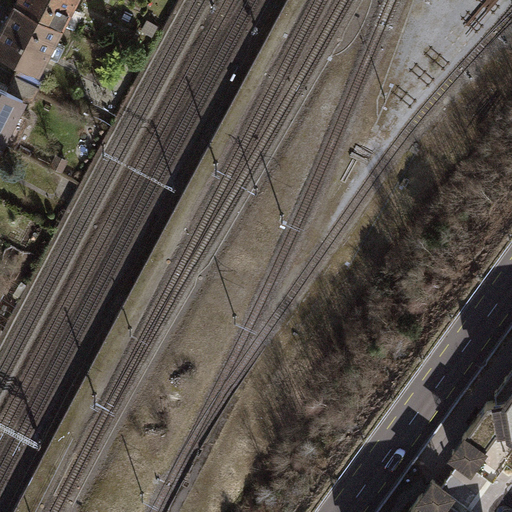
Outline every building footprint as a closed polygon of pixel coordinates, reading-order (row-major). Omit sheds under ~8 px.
[(18,0),(7,0),(0,15),(0,43),(38,63),(59,21),(18,0)] [(18,0),(59,21),(69,0),(18,0)] [(0,85),(0,134),(19,96),(0,85)] [(510,212),(501,203),(490,215),(500,224),(510,212)] [(511,405),(511,406),(491,409),(453,457),(472,472),(496,439),(511,436),(511,405)] [(442,511),(453,497),(434,485),(415,511),(442,511)]
